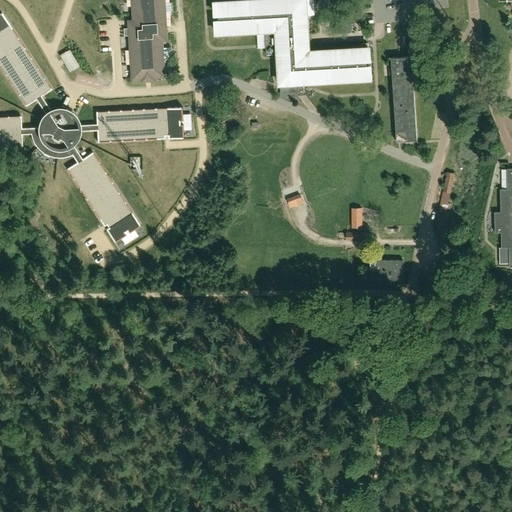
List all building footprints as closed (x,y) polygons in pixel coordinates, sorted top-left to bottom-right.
[(133,0),(135,29),(130,29),(134,81),(143,80),(144,83),(159,82),(158,79),(168,78),(167,59),(165,59),(164,41),(170,40),(167,0),(133,0)] [(307,0),(274,0),(218,3),(219,16),(221,16),(222,21),(219,21),(220,34),(265,31),(266,36),(266,47),(267,54),(277,54),(278,84),(280,84),(281,97),(299,101),(298,83),(373,79),(372,66),(369,66),(369,61),(372,61),(371,48),(311,52),(307,0)] [(21,116),(0,116),(0,147),(22,146),(22,134),(31,133),(31,136),(32,138),(33,140),(34,143),(35,145),(37,147),(38,149),(40,150),(42,152),(44,153),(46,154),(48,155),(51,156),(53,157),(56,157),(58,158),(60,158),(63,157),(65,157),(68,156),(70,155),(72,154),(77,162),(67,169),(104,226),(107,224),(109,227),(106,229),(114,242),(126,234),(124,232),(127,230),(129,232),(140,225),(92,152),(82,159),(73,145),(72,143),(73,142),(74,140),(75,139),(76,137),(77,136),(77,134),(78,133),(78,131),(81,131),(97,130),(98,142),(166,138),(165,135),(169,135),(169,138),(185,137),(184,124),(181,124),(181,120),(184,120),(183,107),(96,112),(97,124),(80,125),(78,125),(77,123),(77,122),(76,120),(75,119),(74,117),(73,116),(72,115),(71,114),(69,113),(68,112),(66,111),(65,111),(63,110),(61,110),(60,110),(58,110),(56,110),(55,110),(53,111),(51,111),(50,109),(41,96),(51,89),(1,12),(0,12),(0,65),(26,106),(36,99),(45,113),(46,115),(45,116),(44,117),(43,119),(42,120),(41,122),(41,123),(40,125),(40,127),(38,127),(21,128),(21,116)] [(60,55),(62,60),(64,64),(69,72),(79,67),(70,50),(60,55)] [(406,57),(406,52),(400,53),(401,57),(392,57),(397,141),(417,140),(413,74),(419,74),(418,62),(412,62),(412,56),(406,57)] [(511,168),(508,168),(508,189),(501,189),(501,212),(495,212),(496,232),(502,232),(502,247),(509,247),(510,266),(511,266),(511,168)] [(444,230),(451,193),(455,173),(447,171),(435,228),(444,230)] [(134,183),(133,192),(145,192),(145,184),(134,183)] [(303,203),(300,195),(288,199),(291,207),(303,203)] [(352,208),(352,228),(362,228),(362,208),(352,208)] [(346,240),(365,240),(365,232),(347,232),(346,240)] [(356,248),(357,255),(368,254),(368,247),(356,248)] [(403,280),(404,260),(378,259),(378,271),(371,271),(371,279),(403,280)] [(104,273),(104,265),(88,264),(88,273),(104,273)]
